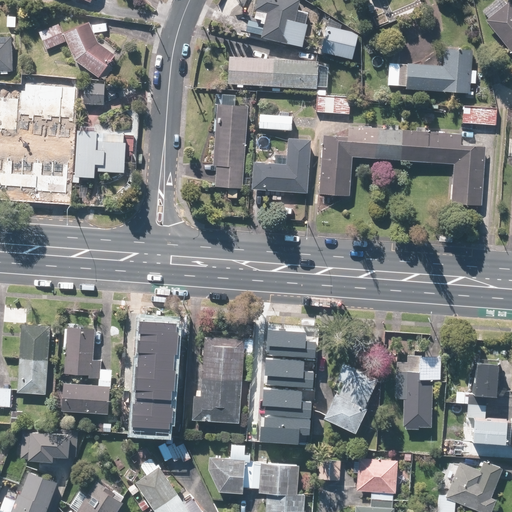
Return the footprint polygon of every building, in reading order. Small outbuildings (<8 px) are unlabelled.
[(311,14),(297,10),(299,0),(257,0),(255,8),(257,9),(254,20),(249,19),(246,29),(263,33),(262,37),(287,45),(287,42),(301,46),(311,14)] [(511,53),(511,6),(508,2),(499,9),(486,20),(511,53)] [(67,43),(59,22),(39,29),(47,50),(67,43)] [(92,23),(65,33),(75,61),(99,79),(117,56),(100,43),(92,23)] [(359,33),(327,25),(321,52),(352,60),(359,33)] [(0,72),(14,72),(14,38),(0,37),(0,72)] [(407,88),(464,92),(463,98),(474,98),(474,91),(470,91),(470,83),(476,83),(477,69),(471,69),(472,49),(446,47),(445,66),(408,64),(407,87),(407,88)] [(317,88),(317,87),(326,87),(327,66),(317,66),(318,61),(228,58),(227,85),(317,88)] [(407,87),(408,64),(386,62),(384,85),(407,87)] [(106,84),(84,83),(83,105),(105,106),(106,84)] [(36,86),(23,85),(20,114),(34,115),(36,86)] [(49,87),(36,86),(34,115),(47,116),(49,87)] [(62,88),(49,87),(47,116),(60,117),(62,88)] [(76,89),(62,88),(60,117),(73,118),(76,89)] [(248,106),(236,105),(236,95),(217,94),(216,119),(214,166),(217,166),(216,186),(244,187),(248,106)] [(350,97),(317,96),(316,112),(349,113),(350,97)] [(3,98),(1,129),(16,130),(18,99),(3,98)] [(497,108),(464,107),(463,124),(497,125),(497,108)] [(292,116),(260,114),(259,128),(291,130),(292,116)] [(461,133),(349,126),(348,137),(324,135),(320,194),(349,196),(352,157),(454,164),(451,203),(482,206),(486,146),(460,145),(461,133)] [(96,179),(97,172),(126,174),(128,143),(124,143),(124,135),(102,133),(102,142),(98,141),(99,132),(79,130),(76,178),(96,179)] [(308,193),(310,139),(289,139),(288,164),(255,163),(254,190),(308,193)] [(8,157),(0,156),(0,184),(6,185),(8,157)] [(23,158),(8,157),(6,185),(21,186),(23,158)] [(38,159),(23,158),(21,186),(36,187),(37,162),(38,159)] [(36,187),(36,191),(51,192),(53,163),(37,162),(36,187)] [(53,163),(51,192),(66,193),(68,164),(53,163)] [(177,325),(140,323),(139,340),(176,343),(177,325)] [(22,324),(17,392),(48,395),(53,326),(22,324)] [(306,327),(268,325),(267,338),(270,339),(269,348),(316,352),(317,338),(305,337),(306,327)] [(98,385),(64,382),(62,410),(109,413),(112,369),(101,368),(102,360),(94,360),(96,328),(69,326),(65,372),(90,374),(90,377),(99,378),(98,385)] [(240,421),(245,339),(205,337),(202,395),(195,395),(193,418),(240,421)] [(176,343),(139,340),(138,358),(175,360),(176,343)] [(404,398),(404,426),(405,426),(405,428),(419,429),(419,426),(431,427),(433,379),(441,379),(441,356),(408,355),(408,361),(397,361),(396,398),(404,398)] [(303,359),(265,356),(264,370),(267,370),(266,379),(313,383),(314,369),(302,368),(303,359)] [(175,360),(138,358),(137,376),(174,378),(175,360)] [(474,417),(473,441),(506,443),(508,420),(485,418),(487,395),(497,396),(499,362),(473,360),(471,394),(469,393),(467,416),(474,417)] [(336,392),(324,417),(356,432),(367,407),(365,406),(379,378),(362,370),(343,362),(338,379),(342,381),(344,382),(339,394),(336,392)] [(174,378),(137,376),(136,393),(173,395),(174,378)] [(302,387),(265,384),(264,398),(266,398),(266,408),(312,411),(313,397),(302,396),(302,387)] [(13,388),(0,387),(0,407),(12,408),(13,388)] [(173,395),(136,393),(135,411),(172,413),(173,395)] [(172,413),(135,411),(133,428),(170,430),(172,413)] [(262,420),(261,434),(298,437),(299,427),(311,428),(312,414),(265,411),(265,420),(262,420)] [(321,440),(322,419),(313,419),(313,440),(321,440)] [(23,428),(21,457),(30,458),(29,459),(54,461),(55,455),(70,456),(70,455),(77,455),(79,430),(53,429),(53,432),(32,430),(32,429),(23,428)] [(173,438),(158,445),(166,461),(174,458),(175,461),(183,457),(185,461),(191,458),(183,442),(176,445),(173,438)] [(246,459),(210,455),(209,469),(220,490),(244,492),(244,487),(259,487),(259,491),(267,492),(266,511),(304,511),(305,494),(298,493),(300,464),(246,461),(246,459)] [(341,459),(319,458),(318,478),(339,480),(341,459)] [(354,504),(353,511),(393,511),(394,507),(392,507),(393,493),(396,493),(398,460),(359,458),(356,490),(372,491),(371,505),(354,504)] [(454,511),(456,500),(484,511),(490,511),(496,498),(490,496),(503,467),(483,459),(479,469),(460,460),(446,493),(438,492),(436,511),(454,511)] [(191,511),(160,465),(136,481),(156,511),(191,511)] [(20,492),(12,511),(47,511),(59,481),(29,470),(21,492),(20,492)] [(117,491),(97,479),(76,511),(117,511),(118,511),(124,501),(115,495),(117,491)]
